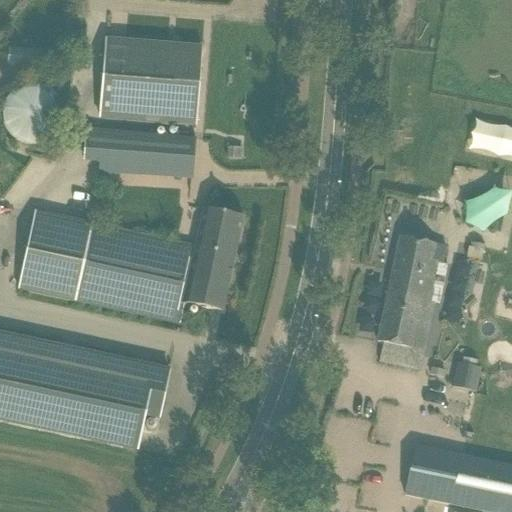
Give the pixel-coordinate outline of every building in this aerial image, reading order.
[(104,41),(99,116),(196,124),(201,49),(104,41)] [(27,86),(21,87),(14,91),(8,96),(4,103),(2,110),(2,118),(4,126),(7,133),(12,138),(18,142),(27,145),(36,145),(45,143),(52,138),(57,132),(60,124),(61,116),(60,106),(57,100),(51,92),(43,88),(34,86),(27,86)] [(511,160),(511,130),(472,120),(465,148),(511,160)] [(194,140),(102,134),(86,133),(85,160),(100,161),(99,172),(171,177),(191,178),(194,140)] [(226,148),(226,161),(242,161),(243,149),(226,148)] [(485,218),(503,220),(505,198),(462,193),(457,229),(483,232),(485,218)] [(194,250),(33,215),(17,290),(179,324),(183,305),(222,313),(242,219),(202,210),(194,250)] [(500,236),(497,250),(505,252),(508,238),(500,236)] [(434,245),(419,242),(399,238),(376,343),(382,345),(378,363),(398,367),(419,372),(433,303),(428,302),(436,263),(431,262),(434,245)] [(470,244),(467,259),(480,261),(484,247),(470,244)] [(434,245),(431,262),(436,263),(442,264),(445,248),(434,245)] [(0,332),(0,423),(104,446),(136,453),(143,418),(158,421),(170,369),(0,332)] [(457,364),(452,389),(475,394),(481,369),(457,364)] [(447,365),(442,380),(449,382),(454,367),(447,365)] [(414,448),(404,495),(432,501),(438,502),(482,511),(511,511),(511,469),(443,454),(414,448)]
